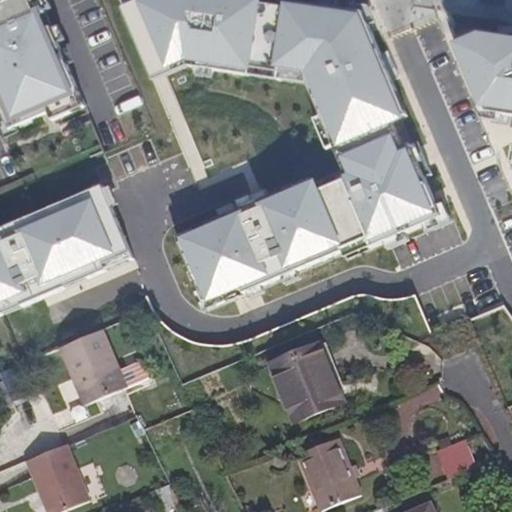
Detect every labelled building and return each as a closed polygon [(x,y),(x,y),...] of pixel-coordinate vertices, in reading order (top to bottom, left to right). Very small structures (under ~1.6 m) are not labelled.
[(0,0),(0,34),(48,14),(42,0),(0,0)] [(143,0),(120,10),(123,17),(150,5),(147,0),(143,0)] [(178,247),(202,305),(239,289),(243,297),(341,255),(344,262),(440,221),(423,180),(409,148),(398,122),(405,119),(394,95),(361,16),(288,4),(287,11),(259,6),(259,0),(147,0),(150,5),(123,17),(148,76),(183,61),(186,68),(247,78),(248,70),(302,78),(306,87),(319,119),(332,150),(340,147),(354,180),(338,186),(335,179),(313,188),(313,190),(297,196),(294,189),(193,231),(196,239),(178,247)] [(287,11),(288,4),(264,0),(259,0),(259,6),(287,11)] [(88,108),(48,14),(0,34),(0,101),(12,131),(44,117),(52,114),(55,122),(88,108)] [(474,33),(454,41),(458,50),(470,45),(468,41),(482,35),(474,33)] [(511,39),(482,35),(468,41),(470,45),(458,50),(486,115),(511,119),(511,39)] [(183,61),(148,76),(151,83),(186,68),(183,61)] [(248,70),(247,78),(306,87),(302,78),(248,70)] [(262,124),(286,115),(281,103),(257,113),(262,124)] [(332,150),(319,119),(312,122),(325,153),(332,150)] [(416,144),(409,148),(423,180),(430,177),(416,144)] [(343,175),(335,179),(338,186),(354,180),(340,147),(332,150),(343,175)] [(294,189),(297,196),(313,190),(313,188),(310,182),(294,189)] [(0,317),(132,262),(102,189),(47,211),(50,216),(34,223),(32,218),(2,230),(5,235),(0,237),(0,317)] [(47,211),(32,218),(34,223),(50,216),(47,211)] [(193,231),(175,239),(178,247),(196,239),(193,231)] [(239,289),(202,305),(206,313),(243,297),(239,289)] [(511,375),(511,326),(487,338),(506,378),(511,375)] [(83,410),(126,392),(102,334),(60,352),(83,410)] [(338,406),(313,349),(265,370),(291,427),(338,406)] [(0,414),(14,409),(4,385),(0,387),(0,414)] [(443,484),(471,472),(459,444),(431,457),(443,484)] [(331,511),(357,502),(335,447),(295,462),(314,511),(331,511)] [(44,511),(78,511),(89,507),(66,452),(26,468),(44,511)]
